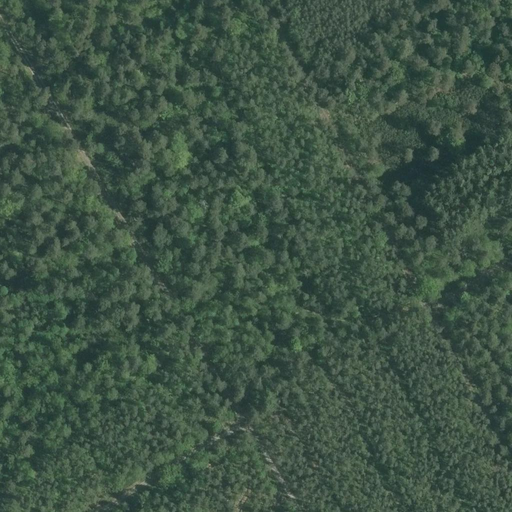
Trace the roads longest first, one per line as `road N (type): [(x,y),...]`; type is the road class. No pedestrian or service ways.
road 1 (track): [(0,17),(243,420)]
road 2 (track): [(428,311),(261,0)]
road 3 (track): [(428,311),(511,467)]
road 4 (track): [(98,511),(243,420)]
